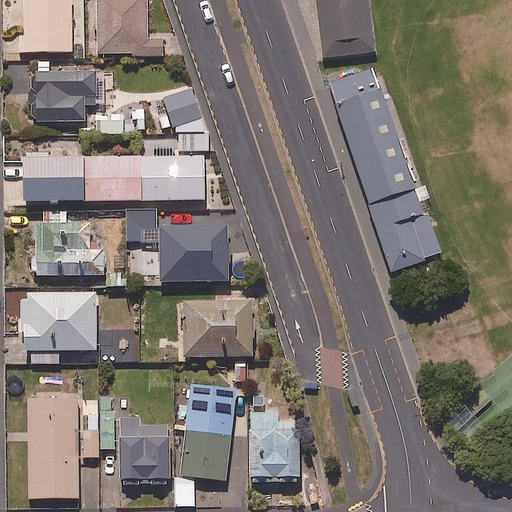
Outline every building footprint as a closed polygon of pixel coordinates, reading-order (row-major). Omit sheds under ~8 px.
[(70,0),(45,0),(24,1),(27,58),(73,56),(70,0)] [(148,0),(95,0),(94,58),(163,59),(163,42),(147,42),(148,0)] [(315,0),(323,60),(376,54),(369,0),(315,0)] [(103,77),(50,78),(50,62),(34,63),(35,84),(35,127),(85,126),(84,108),(104,107),(103,77)] [(372,70),(331,85),(393,274),(443,257),(429,213),(424,215),(383,92),(372,70)] [(177,135),(203,134),(189,90),(163,100),(177,135)] [(123,111),(102,111),(102,123),(97,123),(98,138),(124,137),(135,137),(134,125),(123,125),(123,111)] [(203,134),(177,135),(178,156),(210,155),(210,133),(203,134)] [(45,166),(45,157),(24,157),(25,209),(83,209),(83,165),(45,166)] [(205,203),(204,159),(145,161),(146,204),(205,203)] [(140,162),(91,163),(92,207),(141,206),(140,162)] [(157,244),(156,213),(128,214),(129,245),(157,244)] [(66,215),(36,215),(37,282),(104,280),(103,256),(90,256),(90,228),(67,229),(66,215)] [(227,228),(159,229),(160,285),(228,284),(227,228)] [(96,297),(28,298),(28,305),(21,305),(22,356),(31,356),(31,368),(59,367),(59,356),(97,356),(96,297)] [(251,300),(181,302),(182,358),(252,356),(251,300)] [(178,349),(148,350),(149,365),(178,364),(178,349)] [(236,396),(191,391),(178,509),(192,511),(195,482),(226,485),(236,396)] [(119,424),(118,413),(114,413),(113,395),(99,396),(102,454),(120,453),(122,490),(171,487),(168,429),(140,430),(140,423),(119,424)] [(87,415),(87,435),(78,435),(77,404),(29,405),(30,505),(79,504),(78,462),(99,462),(99,435),(98,415),(87,415)] [(278,416),(251,416),(251,488),(297,488),(297,425),(278,425),(278,416)] [(327,509),(319,476),(304,477),(304,510),(327,509)]
